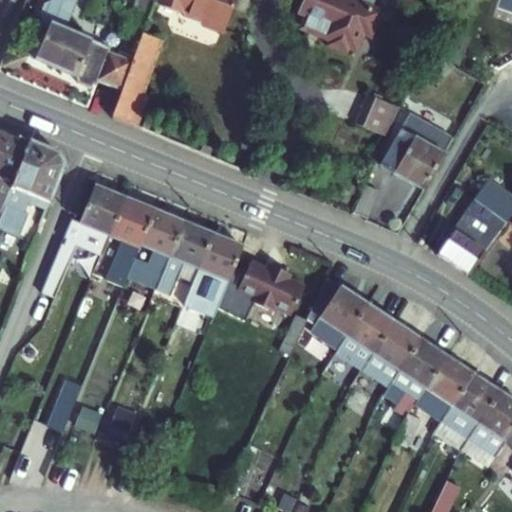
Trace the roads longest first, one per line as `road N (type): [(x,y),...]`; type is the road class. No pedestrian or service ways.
road 1 (primary): [(511,339),(396,264),(91,138)]
road 2 (residential): [(0,362),(91,138)]
